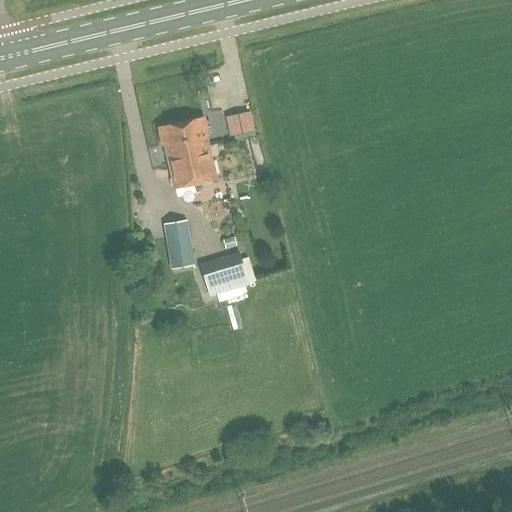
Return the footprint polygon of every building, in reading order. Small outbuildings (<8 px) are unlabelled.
[(250,111),(226,116),(231,136),(255,131),(250,111)] [(164,146),(167,145),(176,188),(217,179),(208,136),(209,136),(205,118),(160,128),(164,146)] [(188,220),(164,224),(171,268),(196,264),(188,220)] [(240,252),(200,265),(210,298),(251,285),(240,252)] [(160,301),(141,302),(142,315),(161,314),(160,301)]
